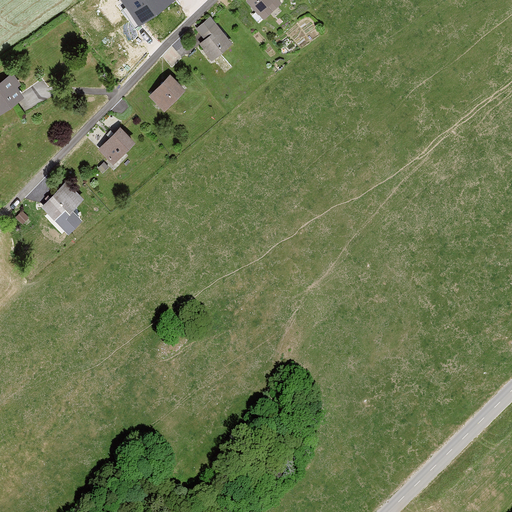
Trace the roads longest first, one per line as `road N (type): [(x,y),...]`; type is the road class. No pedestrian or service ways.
road 1 (residential): [(209,0),(36,178)]
road 2 (tertiary): [(511,391),(389,511)]
